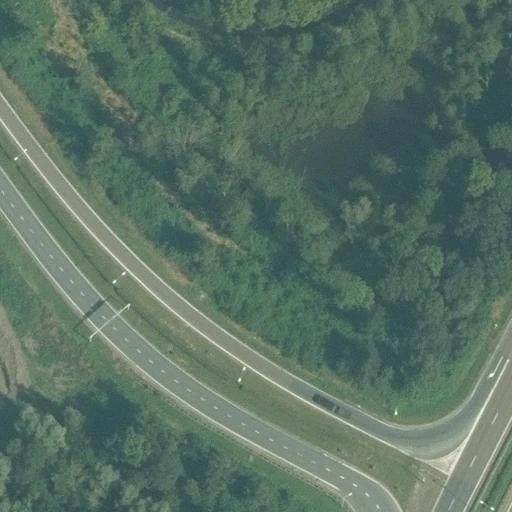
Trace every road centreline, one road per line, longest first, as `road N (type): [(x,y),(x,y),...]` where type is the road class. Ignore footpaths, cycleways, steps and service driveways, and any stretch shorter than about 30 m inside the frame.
road 1 (primary): [(511,379),(461,431),(423,445),(373,434),(212,338),(135,267),(0,104)]
road 2 (primary): [(0,183),(67,270),(154,359),(337,475),(378,511)]
road 3 (primary): [(511,390),(449,511)]
